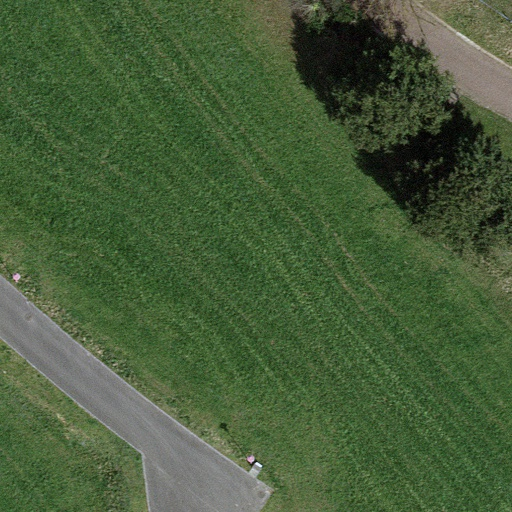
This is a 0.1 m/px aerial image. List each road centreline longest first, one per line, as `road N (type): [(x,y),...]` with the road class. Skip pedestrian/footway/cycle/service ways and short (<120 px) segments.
road 1 (residential): [(0,325),(205,486)]
road 2 (residential): [(511,97),(376,0)]
